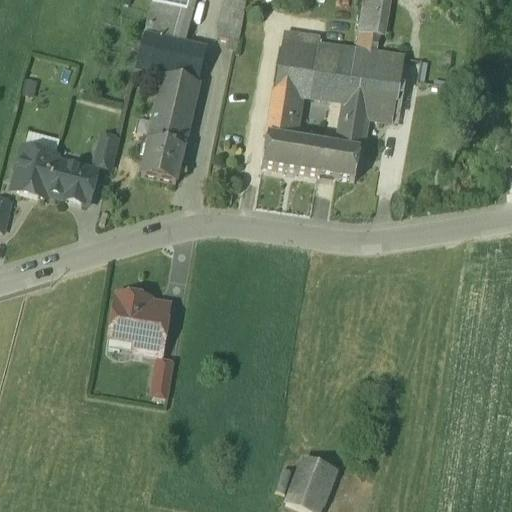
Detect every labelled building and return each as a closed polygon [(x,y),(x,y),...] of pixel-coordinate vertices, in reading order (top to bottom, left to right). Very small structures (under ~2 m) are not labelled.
[(182,0),(154,0),(152,8),(179,15),(182,0)] [(245,0),(224,0),(222,11),(242,16),(245,0)] [(382,4),(363,1),(357,37),(377,39),(382,4)] [(179,15),(152,8),(144,38),(171,45),(179,15)] [(242,16),(222,11),(214,40),(236,45),(239,33),(242,16)] [(171,45),(144,38),(134,74),(163,81),(162,82),(181,87),(188,60),(190,50),(171,45)] [(315,51),(281,46),(268,130),(290,134),(295,103),(296,98),(300,98),(307,99),(315,51)] [(205,54),(190,50),(188,60),(203,63),(205,54)] [(353,56),(315,51),(307,99),(346,105),(353,56)] [(374,59),(353,56),(346,105),(366,107),(389,111),(398,97),(369,92),(374,59)] [(403,63),(374,59),(369,92),(398,97),(403,63)] [(181,87),(162,82),(152,131),(185,138),(203,63),(188,60),(181,87)] [(346,105),(338,152),(322,149),(317,179),(353,184),(364,123),(366,107),(346,105)] [(389,111),(366,107),(364,123),(386,127),(389,111)] [(290,134),(268,130),(266,140),(289,144),(290,134)] [(185,138),(152,131),(148,145),(182,153),(185,138)] [(116,144),(101,140),(93,169),(109,173),(116,144)] [(289,144),(266,140),(261,169),(317,179),(322,149),(289,144)] [(182,153),(148,145),(143,143),(139,162),(144,163),(140,180),(175,187),(178,173),(184,174),(186,162),(181,161),(183,153),(182,153)] [(54,161),(23,153),(21,163),(15,166),(14,172),(17,177),(12,195),(43,203),(44,197),(52,166),(54,161)] [(95,178),(52,166),(44,197),(87,209),(95,178)] [(9,207),(0,204),(0,235),(2,236),(9,207)] [(134,300),(133,303),(115,300),(108,342),(133,346),(131,356),(160,360),(167,315),(150,312),(151,303),(134,300)] [(173,367),(157,364),(151,399),(167,402),(173,367)] [(322,511),(337,475),(302,462),(284,509),(291,511),(322,511)]
